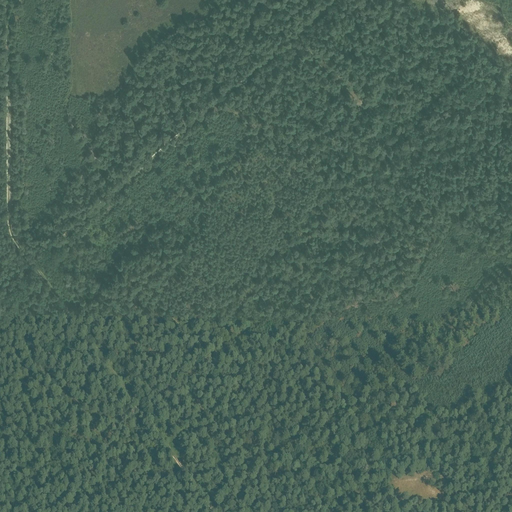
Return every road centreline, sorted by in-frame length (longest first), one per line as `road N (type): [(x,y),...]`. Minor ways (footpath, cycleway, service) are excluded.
road 1 (track): [(332,0),(0,295)]
road 2 (track): [(17,240),(10,221),(6,0)]
road 3 (track): [(218,511),(81,327)]
